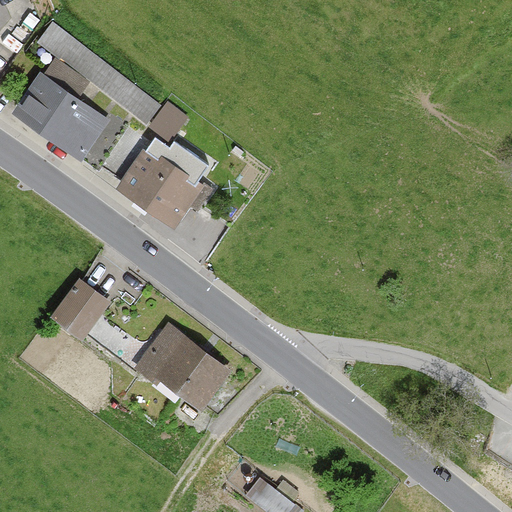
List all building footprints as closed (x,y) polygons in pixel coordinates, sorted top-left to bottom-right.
[(148,119),(163,101),(55,14),(41,32),(148,119)] [(28,119),(93,161),(120,120),(49,74),(35,95),(41,99),(28,119)] [(127,191),(186,230),(214,188),(154,149),(127,191)] [(61,316),(94,336),(116,302),(83,281),(61,316)] [(175,383),(219,413),(244,378),(173,329),(143,372),(169,391),(175,383)]
